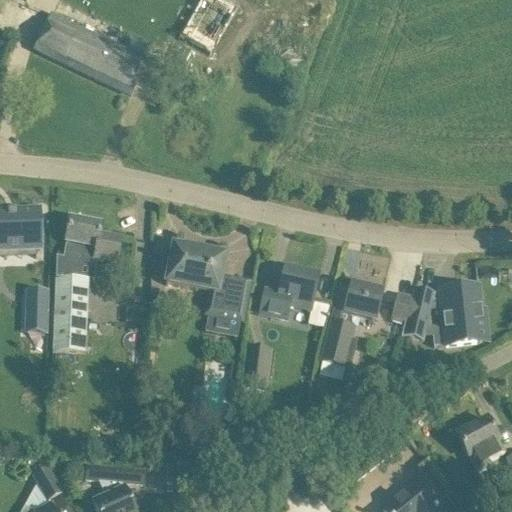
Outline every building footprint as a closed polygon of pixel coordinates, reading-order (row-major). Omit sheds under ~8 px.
[(223,0),(189,0),(173,37),(203,52),(227,2),(223,0)] [(131,41),(126,51),(51,16),(34,52),(131,97),(152,52),(131,41)] [(0,252),(35,251),(35,259),(37,259),(36,251),(40,251),(39,213),(17,214),(17,213),(16,213),(16,214),(8,214),(8,213),(7,213),(7,214),(0,214),(0,252)] [(57,258),(54,353),(85,354),(88,280),(77,280),(81,264),(101,269),(101,264),(116,267),(121,239),(100,236),(102,227),(71,221),(64,260),(57,258)] [(169,268),(165,289),(205,297),(201,319),(205,319),(203,333),(235,339),(238,326),(242,326),(247,305),(250,285),(222,280),(226,258),(173,248),(169,268)] [(287,322),(290,309),(311,313),(318,278),(316,278),(317,273),(306,270),(305,275),(284,270),(279,296),(264,293),(260,316),(287,322)] [(376,321),(382,293),(351,286),(349,295),(339,292),(323,355),(322,364),(349,370),(354,349),(349,348),(352,331),(350,330),(350,329),(347,328),(350,315),(376,321)] [(405,324),(401,339),(424,343),(426,333),(431,332),(433,349),(445,348),(476,345),(473,315),(480,314),(477,291),(440,296),(440,301),(434,302),(435,296),(414,291),(412,301),(405,324)] [(398,297),(392,321),(405,324),(412,301),(398,297)] [(246,349),(241,392),(266,395),(271,352),(246,349)] [(389,401),(406,392),(401,382),(384,391),(389,401)] [(317,422),(307,428),(314,442),(325,436),(317,422)] [(486,422),(456,438),(468,460),(469,459),(478,476),(490,470),(487,465),(504,456),(498,444),(498,443),(486,422)] [(201,475),(203,464),(173,460),(171,471),(201,475)] [(43,464),(24,463),(34,479),(38,486),(48,504),(62,496),(48,471),(47,471),(43,464)] [(134,511),(125,490),(123,490),(123,486),(144,488),(145,474),(86,469),(85,482),(99,484),(104,499),(92,505),(95,511),(134,511)] [(417,485),(383,511),(461,511),(461,510),(458,511),(456,511),(452,506),(443,511),(437,511),(435,509),(436,508),(417,485)] [(25,508),(22,511),(53,511),(51,507),(50,508),(48,504),(38,486),(25,508)]
